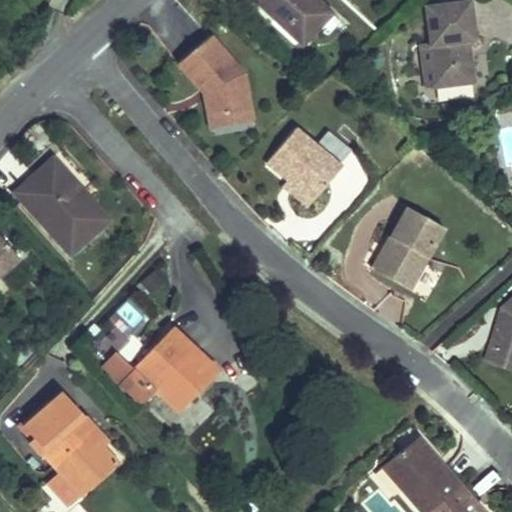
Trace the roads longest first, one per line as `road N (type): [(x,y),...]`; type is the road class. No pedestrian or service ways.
road 1 (residential): [(511,456),(413,361),(235,225),(86,41)]
road 2 (residential): [(0,127),(86,41)]
